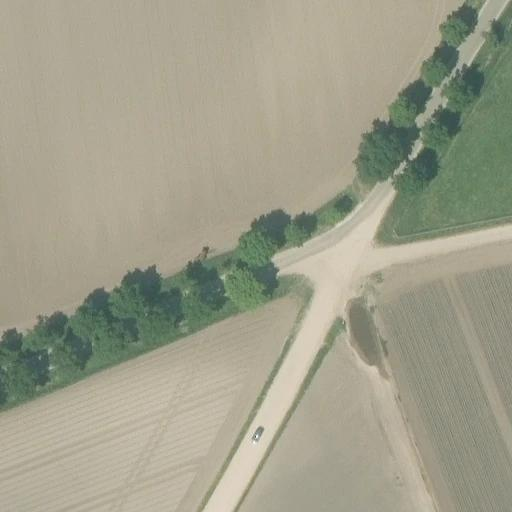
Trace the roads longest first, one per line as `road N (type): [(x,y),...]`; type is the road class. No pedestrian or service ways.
road 1 (unclassified): [(0,386),(334,239),(384,192),(500,0)]
road 2 (track): [(217,511),(347,267),(334,239)]
road 3 (track): [(431,511),(347,267)]
road 4 (track): [(511,235),(347,267)]
